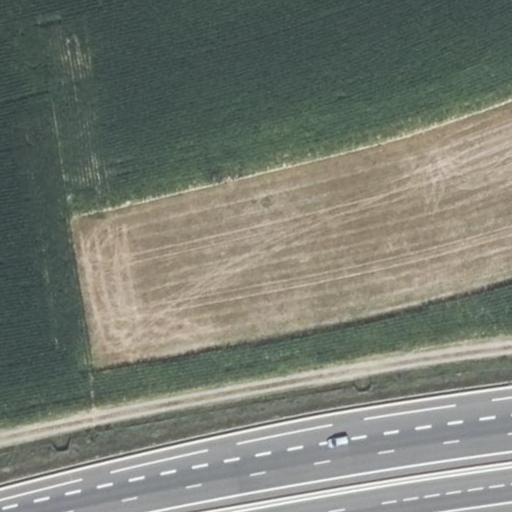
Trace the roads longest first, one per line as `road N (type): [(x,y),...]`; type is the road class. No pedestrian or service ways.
road 1 (track): [(0,442),(361,371),(511,352)]
road 2 (trunk): [(511,435),(79,511)]
road 3 (trunk): [(338,511),(511,486)]
